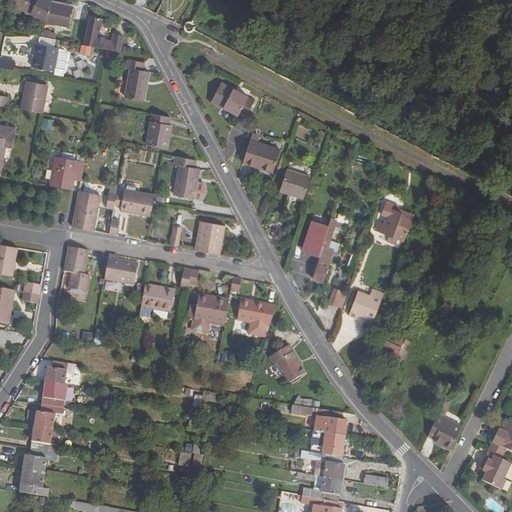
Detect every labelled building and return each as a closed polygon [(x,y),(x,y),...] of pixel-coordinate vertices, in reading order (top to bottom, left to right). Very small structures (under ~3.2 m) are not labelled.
[(46,0),(18,0),(16,5),(30,13),(46,22),(50,2),(46,0)] [(50,2),(46,21),(70,26),(74,7),(50,2)] [(84,44),(92,45),(106,48),(111,49),(120,51),(122,46),(123,35),(115,33),(113,40),(106,38),(106,37),(100,35),(103,18),(90,15),(84,44)] [(59,47),(37,43),(33,66),(54,70),(59,47)] [(91,53),(105,56),(106,48),(92,45),(91,53)] [(0,63),(0,66),(14,69),(15,61),(1,58),(0,63)] [(127,67),(131,68),(126,96),(144,100),(150,71),(143,70),(144,62),(128,59),(127,67)] [(26,81),(21,109),(43,113),(48,85),(26,81)] [(255,100),(222,82),(212,101),(238,116),(242,109),(248,112),(255,100)] [(0,104),(8,106),(10,97),(0,95),(0,104)] [(169,124),(171,117),(153,113),(147,145),(168,148),(172,125),(169,124)] [(1,115),(0,117),(0,137),(8,139),(6,145),(12,147),(18,118),(1,115)] [(280,149),(251,140),(244,162),(273,172),(280,149)] [(56,157),(51,185),(73,189),(74,180),(75,175),(82,177),(86,156),(78,155),(77,161),(74,161),(75,154),(63,152),(61,159),(56,157)] [(196,160),(176,156),(175,164),(180,165),(174,194),(194,198),(200,168),(195,168),(196,160)] [(311,177),(288,169),(281,191),(304,198),(311,177)] [(111,185),(110,193),(117,194),(118,186),(111,185)] [(121,210),(151,215),(152,209),(153,203),(155,195),(125,190),(124,196),(116,195),(115,202),(122,204),(121,210)] [(73,227),(95,230),(99,206),(101,195),(79,191),(77,202),(73,227)] [(106,207),(114,209),(115,202),(116,195),(117,194),(110,193),(106,207)] [(387,216),(384,224),(381,232),(389,236),(387,242),(396,245),(399,239),(405,242),(415,215),(399,209),(400,206),(387,201),(381,214),(387,216)] [(340,213),(334,211),(332,217),(338,220),(340,213)] [(338,220),(332,217),(321,246),(324,247),(313,279),(323,282),(334,249),(329,247),(336,226),(341,228),(343,221),(338,220)] [(119,220),(112,219),(109,233),(117,234),(119,220)] [(202,221),(196,250),(220,254),(226,226),(202,221)] [(174,225),(171,245),(179,246),(182,227),(174,225)] [(18,248),(0,244),(0,273),(13,276),(18,248)] [(85,274),(90,250),(70,246),(65,271),(72,272),(69,288),(87,292),(91,275),(85,274)] [(139,263),(119,259),(109,257),(105,278),(136,284),(139,263)] [(192,270),(185,269),(181,290),(188,291),(190,284),(192,270)] [(192,270),(190,284),(196,286),(199,271),(192,270)] [(403,276),(398,273),(393,285),(399,287),(403,276)] [(234,278),(231,290),(239,292),(242,279),(234,278)] [(26,282),(25,292),(39,295),(41,285),(26,282)] [(176,290),(146,284),(142,306),(171,312),(176,290)] [(15,291),(0,287),(0,321),(9,323),(15,291)] [(341,291),(334,288),(329,303),(337,306),(341,291)] [(359,315),(374,321),(385,293),(373,289),(370,295),(358,291),(349,315),(357,318),(359,315)] [(39,295),(25,292),(23,300),(37,303),(39,295)] [(225,325),(230,300),(200,294),(198,306),(191,304),(189,317),(195,319),(195,320),(225,325)] [(267,305),(242,300),(238,319),(263,324),(267,305)] [(105,330),(98,329),(95,342),(102,344),(105,330)] [(486,333),(481,331),(478,338),(482,340),(486,333)] [(412,342),(389,332),(379,353),(387,357),(390,351),(399,356),(404,358),(412,342)] [(277,361),(290,382),(305,373),(302,367),(303,366),(289,344),(271,356),(275,362),(277,361)] [(390,351),(387,357),(396,361),(399,356),(390,351)] [(49,367),(47,383),(65,385),(68,363),(54,361),(54,367),(49,367)] [(63,408),(67,385),(65,385),(47,383),(43,405),(63,408)] [(217,402),(219,393),(203,391),(202,398),(201,408),(201,409),(206,410),(208,400),(217,402)] [(308,407),(307,400),(298,398),(294,404),(308,407)] [(451,449),(462,426),(444,417),(452,402),(446,399),(428,435),(435,438),(433,441),(451,449)] [(342,419),(342,412),(311,407),(308,407),(294,404),(293,405),(292,412),(317,416),(315,430),(327,432),(345,435),(347,420),(342,419)] [(35,426),(53,429),(55,414),(62,415),(63,408),(43,405),(42,412),(37,411),(35,426)] [(196,431),(201,409),(190,407),(188,419),(191,420),(189,430),(196,431)] [(511,420),(509,427),(506,425),(503,430),(501,429),(494,442),(508,449),(511,450),(511,420)] [(35,426),(31,448),(50,451),(51,443),(53,429),(35,426)] [(345,435),(327,432),(324,447),(304,444),(303,450),(340,457),(341,450),(342,450),(345,435)] [(195,453),(199,454),(201,440),(198,439),(197,443),(194,443),(193,449),(193,453),(195,453)] [(508,449),(494,442),(492,447),(505,454),(508,449)] [(505,454),(492,447),(489,452),(503,459),(505,454)] [(56,461),(57,453),(50,451),(31,448),(30,456),(26,455),(24,470),(45,474),(47,459),(56,461)] [(340,457),(303,450),(302,450),(301,457),(318,460),(316,470),(315,475),(317,475),(323,476),(342,480),(345,465),(339,464),(340,457)] [(189,467),(191,454),(180,452),(178,465),(189,467)] [(511,463),(503,459),(489,452),(483,464),(486,466),(484,469),(487,471),(483,480),(502,489),(507,480),(505,479),(511,464),(511,463)] [(201,465),(202,455),(199,454),(195,453),(194,464),(201,465)] [(42,488),(45,474),(24,470),(20,492),(48,496),(49,489),(42,488)] [(180,474),(161,471),(160,478),(179,482),(180,474)] [(317,475),(315,475),(300,472),(298,472),(297,478),(315,481),(317,475)] [(317,475),(315,481),(314,489),(321,491),(323,476),(317,475)] [(366,475),(364,484),(388,487),(389,479),(366,475)] [(303,495),(338,501),(339,495),(340,495),(342,480),(323,476),(321,491),(314,489),(305,488),(303,495)] [(341,511),(342,509),(337,508),(338,501),(303,495),(302,503),(314,505),(312,511),(341,511)] [(75,508),(87,511),(97,511),(101,506),(76,501),(75,508)]
